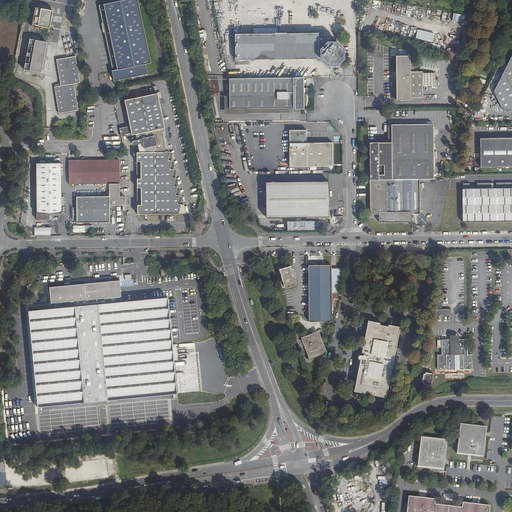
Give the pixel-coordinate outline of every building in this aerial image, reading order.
[(104,0),(105,3),(103,3),(112,42),(112,43),(117,67),(113,68),(112,68),(114,79),(148,72),(146,62),(151,61),(141,12),(144,12),(144,10),(141,10),(138,0),(104,0)] [(112,42),(103,3),(99,4),(113,68),(117,67),(112,43),(112,42)] [(52,11),(34,7),(31,26),(41,28),(41,27),(49,28),(52,11)] [(318,57),(318,33),(236,34),(237,58),(318,57)] [(343,58),(343,36),(337,36),(337,42),(328,42),(322,48),(322,57),(328,63),(337,63),(343,58)] [(46,42),(29,39),(23,70),(40,73),(43,59),(45,59),(48,46),(45,46),(46,42)] [(423,97),(423,71),(411,71),(411,55),(397,55),(397,99),(412,99),(412,97),(423,97)] [(419,68),(435,70),(437,59),(421,56),(419,68)] [(75,57),(56,60),(60,86),(54,87),(59,114),(77,110),(73,84),(79,83),(75,57)] [(511,60),(497,91),(506,109),(511,109),(511,60)] [(303,107),(303,77),(245,78),(230,78),(230,107),(245,107),(303,107)] [(138,205),(138,214),(180,213),(182,204),(178,203),(180,195),(177,194),(178,186),(175,185),(176,177),(173,177),(174,169),(171,168),(172,160),(169,159),(170,151),(167,151),(162,128),(165,127),(158,92),(125,100),(130,125),(132,134),(132,135),(135,134),(137,140),(134,140),(133,141),(133,142),(132,143),(132,144),(133,144),(134,145),(138,144),(140,152),(137,152),(137,161),(141,161),(141,179),(137,179),(137,187),(141,188),(141,205),(138,205)] [(371,142),(371,143),(434,142),(434,124),(393,124),(393,142),(371,142)] [(130,125),(119,127),(121,136),(132,134),(130,125)] [(256,166),(302,166),(302,130),(256,130),(256,166)] [(307,130),(302,130),(302,166),(333,165),(333,142),(307,142),(307,130)] [(511,137),(481,138),(481,166),(511,165),(511,137)] [(371,143),(371,179),(420,179),(420,178),(434,178),(434,142),(371,143)] [(69,185),(109,184),(118,184),(117,161),(69,161),(69,185)] [(36,164),(37,220),(49,220),(49,213),(61,213),(61,164),(36,164)] [(420,213),(420,179),(371,179),(372,214),(380,214),(380,221),(412,221),(412,213),(420,213)] [(330,216),(329,182),(267,182),(268,217),(330,216)] [(76,197),(77,223),(110,222),(109,206),(125,206),(125,197),(118,197),(118,184),(109,184),(109,197),(76,197)] [(511,188),(462,189),(462,221),(511,220),(511,188)] [(287,221),(287,230),(320,230),(320,220),(287,221)] [(332,321),(332,265),(310,265),(310,321),(332,321)] [(297,283),(292,266),(280,269),(285,287),(297,283)] [(120,282),(50,289),(51,305),(56,304),(56,310),(28,313),(38,407),(177,392),(174,360),(168,298),(123,303),(120,282)] [(384,392),(396,331),(395,329),(389,328),(387,328),(386,329),(385,330),(381,329),(381,328),(378,327),(377,326),(376,325),(371,324),(369,324),(368,326),(362,356),(359,355),(358,356),(357,356),(357,357),(357,358),(357,359),(358,360),(361,361),(356,389),(357,390),(358,391),(364,392),(365,391),(365,390),(369,391),(369,389),(375,391),(375,392),(375,393),(376,394),(382,395),(383,395),(383,394),(384,392)] [(326,352),(318,331),(301,338),(309,359),(326,352)] [(474,368),(473,354),(468,355),(468,339),(461,340),(460,336),(452,336),(452,340),(443,340),(444,355),(440,355),(440,370),(474,368)] [(428,372),(428,374),(425,374),(423,383),(425,383),(425,384),(433,386),(435,374),(428,372)] [(485,428),(459,425),(458,434),(456,454),(482,457),(485,428)] [(445,441),(420,438),(416,467),(442,470),(445,441)] [(435,500),(409,496),(406,511),(487,511),(489,506),(462,503),(461,508),(435,505),(435,500)]
